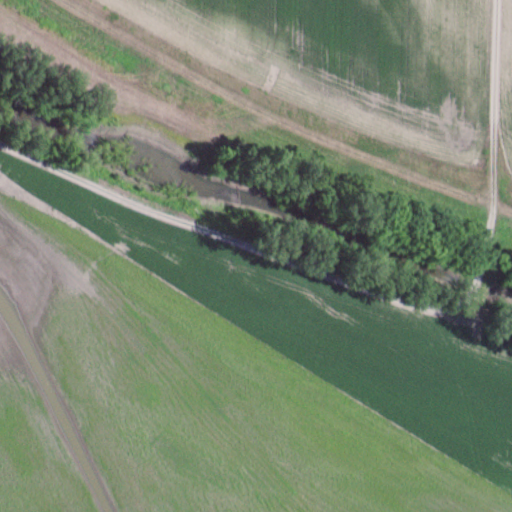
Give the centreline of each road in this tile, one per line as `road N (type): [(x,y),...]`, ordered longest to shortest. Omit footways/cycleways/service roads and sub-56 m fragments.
road 1 (track): [(0,146),(154,215),(347,282),(429,308),(461,306),(479,282),(486,246),(497,0)]
road 2 (track): [(511,214),(379,166),(60,0)]
